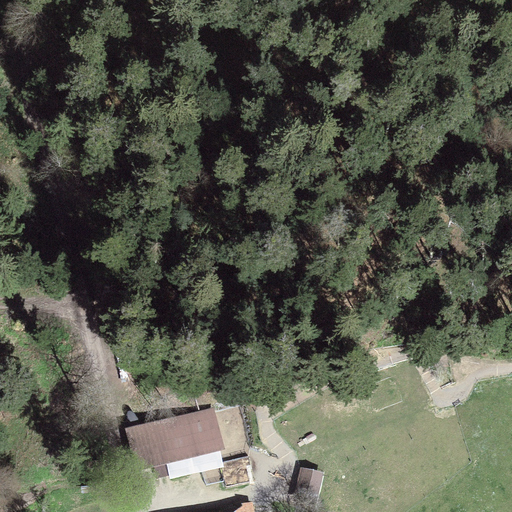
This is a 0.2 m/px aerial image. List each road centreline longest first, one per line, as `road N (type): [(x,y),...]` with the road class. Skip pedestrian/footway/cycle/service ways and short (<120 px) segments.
road 1 (track): [(20,0),(31,99),(137,511)]
road 2 (track): [(168,511),(274,485),(286,463),(266,432),(265,414),(367,361),(433,352),(448,393)]
